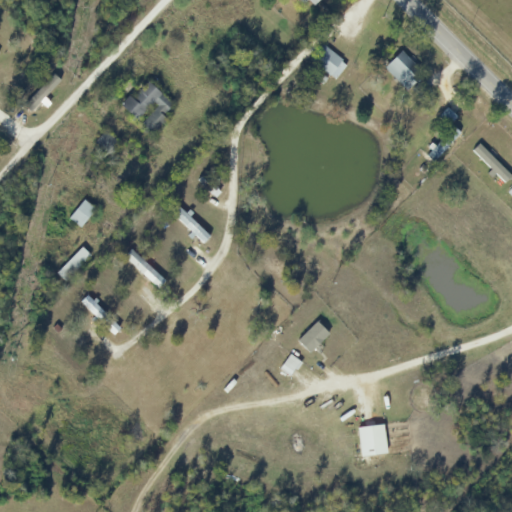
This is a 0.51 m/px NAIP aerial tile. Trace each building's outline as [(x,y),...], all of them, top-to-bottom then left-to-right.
[(0,42),(9,34),(2,27),(0,28),(0,42)] [(309,62),(333,82),(346,67),(321,46),(309,62)] [(417,81),(412,77),(418,71),(400,53),(383,70),(405,93),(417,81)] [(119,110),(137,125),(136,126),(150,139),(175,110),(144,82),(119,110)] [(460,136),(453,129),(424,157),(431,164),(460,136)] [(118,146),(105,133),(95,143),(108,156),(118,146)] [(78,230),(94,212),(83,202),(67,220),(78,230)] [(208,238),(176,207),(169,214),(201,245),(208,238)] [(89,258),(81,250),(55,275),(64,284),(89,258)] [(162,283),(130,252),(124,259),(156,290),(162,283)] [(119,330),(86,298),(79,304),(112,337),(119,330)] [(295,343),(308,356),(328,336),(315,323),(295,343)] [(279,371),(290,379),(300,364),(289,356),(279,371)]
